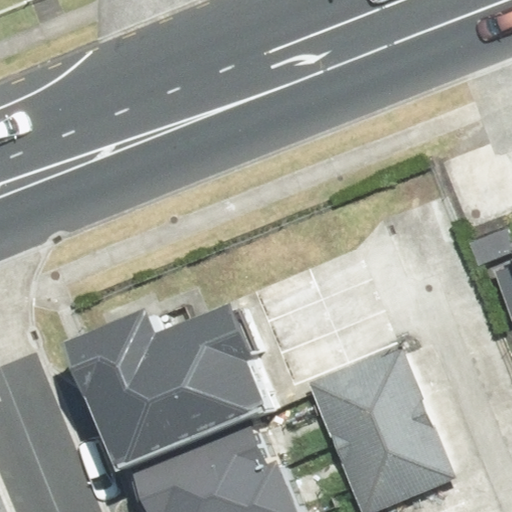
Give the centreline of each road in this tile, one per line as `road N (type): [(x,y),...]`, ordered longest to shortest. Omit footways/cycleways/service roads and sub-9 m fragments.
road 1 (secondary): [(464,0),(0,186)]
road 2 (residential): [(511,422),(413,201)]
road 3 (residential): [(0,376),(53,511)]
